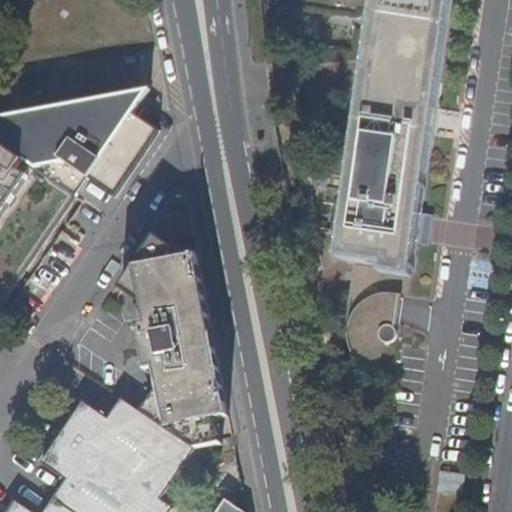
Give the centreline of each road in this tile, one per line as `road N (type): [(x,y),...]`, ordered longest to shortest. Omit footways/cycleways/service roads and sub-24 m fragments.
road 1 (primary): [(181,0),(279,511)]
road 2 (primary): [(305,511),(234,147),(216,0)]
